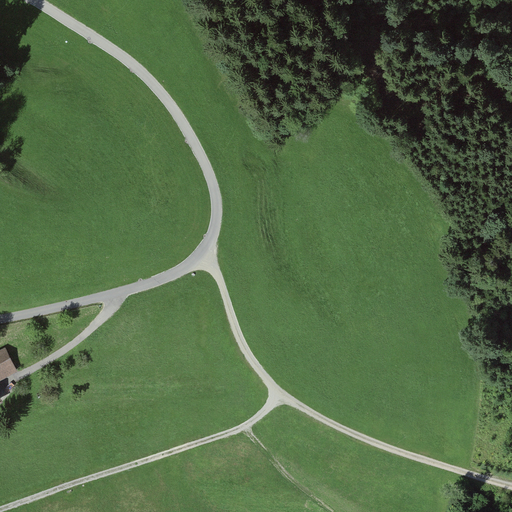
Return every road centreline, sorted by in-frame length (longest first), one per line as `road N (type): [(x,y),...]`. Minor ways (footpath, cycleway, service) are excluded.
road 1 (track): [(205,253),(252,368),(290,405),(358,438),(511,483)]
road 2 (track): [(279,394),(232,431),(0,509)]
road 3 (track): [(243,426),(333,511)]
